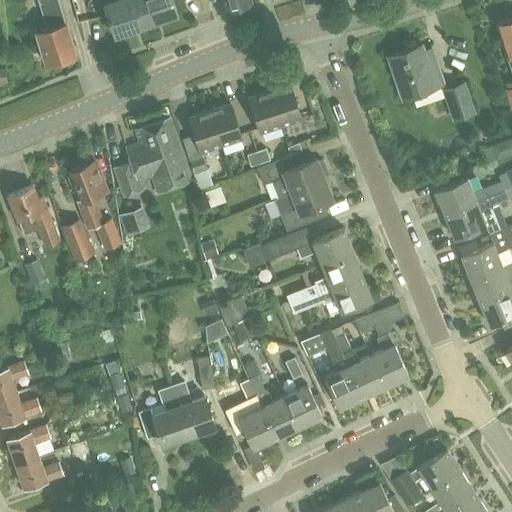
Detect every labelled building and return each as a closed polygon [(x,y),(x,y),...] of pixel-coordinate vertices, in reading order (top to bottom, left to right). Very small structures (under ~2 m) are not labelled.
[(38,0),(47,28),(37,31),(46,63),(48,62),(52,65),(60,63),(62,58),(76,54),(66,22),(58,0),(38,0)] [(115,35),(141,26),(136,12),(147,8),(144,0),(113,0),(104,3),(115,35)] [(136,12),(141,26),(178,13),(173,0),(144,0),(147,8),(136,12)] [(222,0),(225,9),(251,1),(250,0),(222,0)] [(511,18),(496,24),(507,57),(508,56),(511,67),(511,18)] [(422,43),(388,55),(402,98),(444,84),(439,69),(432,71),(422,43)] [(453,121),(476,112),(465,80),(442,88),(453,121)] [(281,123),(301,116),(291,84),(270,90),(281,123)] [(261,130),(281,123),(270,90),(250,97),(261,130)] [(221,142),(241,136),(231,104),(210,110),(221,142)] [(199,149),(221,142),(210,110),(189,117),(199,149)] [(153,175),(185,164),(169,118),(137,129),(142,142),(129,146),(133,159),(113,167),(124,196),(144,189),(140,178),(153,174),(153,175)] [(511,136),(503,140),(508,153),(511,151),(511,136)] [(261,162),(270,159),(266,147),(257,150),(261,162)] [(277,196),(325,177),(324,175),(328,173),(329,171),(324,159),(321,158),(318,159),(316,156),(309,159),(303,149),(302,149),(291,154),(258,167),(264,183),(271,180),(277,196)] [(251,166),(261,162),(257,150),(246,153),(251,166)] [(190,160),(194,173),(207,167),(203,155),(190,160)] [(107,188),(102,177),(95,159),(66,171),(72,186),(78,184),(83,197),(76,200),(87,228),(96,225),(105,247),(122,240),(113,216),(104,220),(94,193),(107,188)] [(506,171),(498,175),(500,181),(504,190),(511,186),(508,178),(506,171)] [(277,196),(274,197),(275,199),(280,213),(287,230),(309,221),(305,210),(324,203),(334,199),(325,177),(277,196)] [(467,177),(436,190),(445,213),(504,190),(500,181),(473,192),(467,177)] [(38,198),(33,184),(7,194),(23,233),(38,227),(45,244),(60,238),(43,196),(38,198)] [(504,190),(445,213),(455,237),(486,224),(481,211),(493,207),(492,204),(508,198),(504,190)] [(126,234),(150,226),(143,204),(119,213),(126,234)] [(75,261),(95,252),(80,217),(61,224),(75,261)] [(493,242),(462,254),(471,277),(502,265),(497,252),(509,246),(509,245),(511,243),(511,223),(489,233),(493,242)] [(312,240),(296,246),(297,247),(300,256),(317,250),(322,263),(354,251),(344,227),(313,240),(312,240)] [(261,243),(260,240),(243,247),(250,266),(290,249),(284,234),(261,243)] [(206,258),(211,257),(219,254),(214,239),(201,243),(206,258)] [(283,304),(363,274),(354,251),(322,263),(327,275),(314,280),(315,282),(286,294),(289,300),(282,302),(283,304)] [(218,303),(223,301),(214,278),(217,277),(211,257),(206,258),(203,260),(209,278),(218,303)] [(32,283),(45,277),(38,258),(25,264),(32,283)] [(511,260),(502,265),(471,277),(480,301),(511,288),(511,260)] [(341,310),(372,297),(363,274),(283,304),(286,312),(292,309),(294,312),(323,300),(324,303),(336,298),(341,310)] [(511,288),(480,301),(490,324),(503,319),(506,328),(511,326),(508,317),(511,315),(511,288)] [(223,301),(218,303),(224,316),(227,325),(235,323),(233,313),(234,313),(233,310),(245,305),(240,295),(223,301)] [(214,297),(200,302),(205,315),(218,310),(214,297)] [(371,354),(385,385),(409,374),(394,343),(377,310),(355,319),(360,330),(374,324),(380,335),(377,337),(382,348),(371,354)] [(241,340),(258,332),(251,316),(233,324),(241,340)] [(119,323),(114,326),(114,333),(120,336),(125,333),(125,326),(119,323)] [(363,395),(335,337),(336,336),(332,327),(319,332),(337,370),(325,375),(340,406),(363,395)] [(335,337),(363,395),(385,385),(371,354),(359,359),(354,348),(352,348),(344,332),(336,336),(335,337)] [(65,340),(56,343),(61,358),(70,354),(65,340)] [(202,388),(215,386),(210,355),(197,357),(202,388)] [(294,377),(302,373),(295,356),(286,361),(294,377)] [(0,396),(16,391),(11,379),(28,373),(23,361),(0,368),(0,396)] [(125,384),(120,370),(110,373),(115,387),(125,384)] [(299,425),(285,394),(273,400),(267,389),(265,390),(258,374),(249,378),(276,436),(299,425)] [(325,375),(319,378),(328,397),(334,394),(325,375)] [(252,447),(276,436),(249,378),(240,382),(248,398),(245,399),(251,410),(238,416),(252,447)] [(177,404),(188,435),(201,430),(202,433),(206,435),(215,432),(216,429),(215,425),(204,395),(192,399),(185,379),(171,384),(177,404)] [(162,444),(188,435),(177,404),(171,384),(158,389),(162,402),(138,411),(147,437),(158,434),(162,444)] [(285,394),(299,425),(322,415),(307,384),(285,394)] [(225,408),(235,403),(226,385),(216,390),(225,408)] [(16,391),(0,396),(0,415),(3,423),(41,409),(36,397),(20,403),(16,391)] [(38,455),(34,442),(50,436),(46,424),(8,438),(16,462),(38,455)] [(424,475),(432,488),(460,469),(447,448),(410,472),(407,468),(390,478),(407,504),(423,494),(415,481),(424,475)] [(38,455),(16,462),(25,487),(63,473),(59,461),(43,467),(38,455)] [(421,511),(441,511),(474,490),(460,469),(432,488),(440,500),(421,511)] [(365,511),(394,511),(388,498),(379,481),(356,493),(365,511)] [(474,490),(441,511),(487,511),(488,511),(474,490)] [(337,511),(365,511),(356,493),(333,504),(337,511)] [(395,495),(388,498),(394,511),(396,511),(405,509),(404,508),(395,495)]
